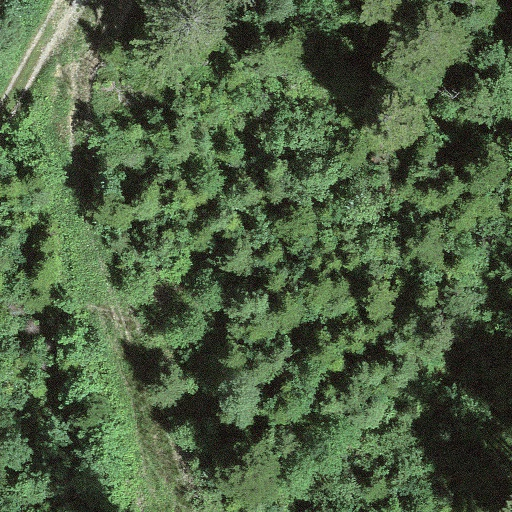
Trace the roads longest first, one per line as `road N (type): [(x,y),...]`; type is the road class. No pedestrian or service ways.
road 1 (track): [(178,511),(84,211),(68,14)]
road 2 (track): [(0,145),(76,0)]
